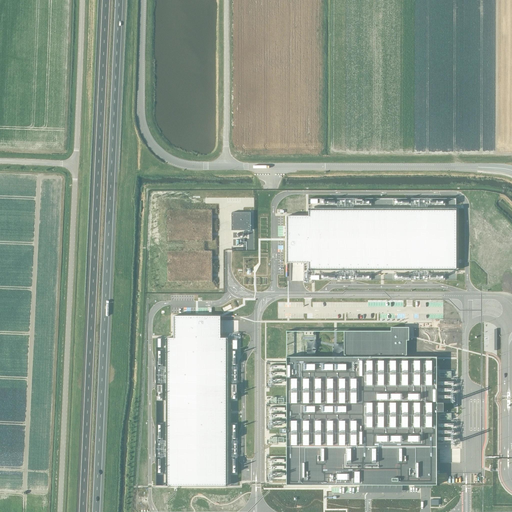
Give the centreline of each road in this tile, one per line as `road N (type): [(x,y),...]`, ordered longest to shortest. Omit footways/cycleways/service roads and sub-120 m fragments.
road 1 (motorway): [(105,0),(82,511)]
road 2 (motorway): [(96,511),(119,0)]
road 3 (unclassified): [(60,511),(75,164)]
road 4 (tertiary): [(142,0),(146,136),(176,162),(224,166)]
road 5 (tertiary): [(511,170),(324,166)]
road 6 (unclassified): [(224,166),(226,0)]
road 7 (unclassified): [(75,164),(82,0)]
road 8 (unknown): [(236,288),(264,259),(268,166)]
